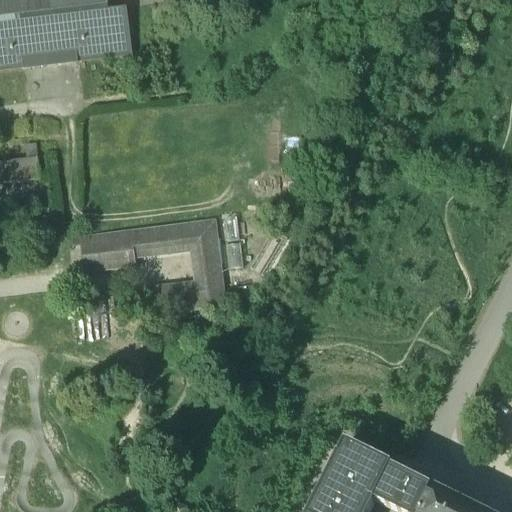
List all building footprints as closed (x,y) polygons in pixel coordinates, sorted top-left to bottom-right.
[(0,0),(0,72),(21,70),(133,59),(125,9),(107,10),(105,0),(0,0)] [(0,187),(40,182),(38,160),(0,164),(0,187)] [(240,243),(237,219),(224,221),(227,245),(240,243)] [(145,295),(146,302),(148,319),(226,309),(215,223),(72,241),(73,250),(81,249),(84,275),(137,269),(135,256),(196,249),(201,293),(181,296),(180,290),(145,295)] [(243,270),(240,247),(227,248),(229,272),(243,270)] [(477,511),(433,490),(432,492),(392,472),(393,469),(380,463),(381,460),(361,450),(359,452),(346,446),(313,511),(477,511)]
